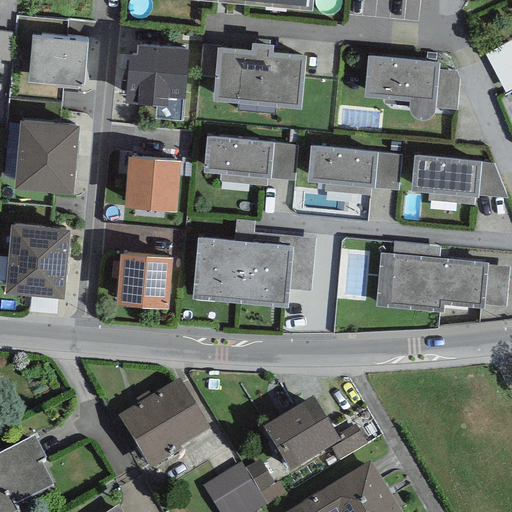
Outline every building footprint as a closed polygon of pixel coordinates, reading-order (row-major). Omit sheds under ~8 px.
[(12,31),(0,29),(0,57),(10,58),(12,31)] [(87,39),(32,34),(28,78),(83,83),(87,39)] [(252,48),(217,45),(212,98),(301,107),(306,53),(272,50),(273,43),(253,41),(252,48)] [(167,103),(168,92),(184,94),(188,46),(137,42),(137,51),(129,50),(125,100),(167,103)] [(511,103),(511,45),(489,57),(511,103)] [(439,60),(367,53),(363,94),(384,95),(435,100),(438,68),(439,60)] [(457,71),(438,68),(435,100),(435,106),(457,108),(460,77),(457,71)] [(435,106),(435,100),(384,95),(383,103),(409,104),(409,107),(410,110),(413,113),(416,116),(418,117),(421,117),(426,116),(430,115),(432,112),(435,107),(435,106)] [(20,116),(17,151),(75,156),(78,121),(20,116)] [(273,140),(207,134),(203,169),(270,175),(273,142),(273,140)] [(273,142),(270,175),(270,178),(295,180),(299,145),(273,142)] [(377,150),(311,143),(307,179),(374,185),(377,152),(377,150)] [(72,190),(75,156),(17,151),(14,185),(72,190)] [(402,154),(377,152),(374,185),(374,187),(398,190),(402,154)] [(180,158),(128,154),(124,205),(176,209),(180,158)] [(481,159),(413,154),(410,188),(479,193),(481,161),(481,159)] [(494,162),(481,161),(479,193),(508,197),(494,162)] [(10,220),(7,255),(66,260),(69,225),(10,220)] [(289,237),(198,229),(192,297),(287,305),(288,287),(293,237),(289,237)] [(290,234),(289,237),(293,237),(288,287),(310,290),(315,236),(290,234)] [(370,302),(370,241),(343,241),(343,302),(370,302)] [(172,254),(121,249),(116,301),(167,305),(172,254)] [(488,261),(379,251),(374,305),(443,311),(443,303),(483,307),(484,303),(488,264),(488,261)] [(63,294),(66,260),(7,255),(4,289),(63,294)] [(511,266),(488,264),(484,303),(506,306),(511,266)] [(179,381),(118,418),(151,473),(182,453),(180,450),(210,431),(179,381)] [(313,401),(263,433),(291,476),(331,450),(340,445),(336,437),(313,401)] [(355,425),(336,437),(340,445),(331,450),(338,462),(367,445),(355,425)] [(0,511),(16,511),(14,508),(53,488),(41,464),(46,462),(34,438),(0,455),(0,511)] [(102,495),(99,457),(55,460),(57,497),(102,495)] [(260,461),(245,470),(259,493),(274,485),(260,461)] [(241,464),(203,487),(218,511),(255,511),(267,505),(259,493),(245,470),(241,464)] [(400,511),(371,464),(290,511),(400,511)] [(279,482),(274,485),(259,493),(267,505),(286,494),(279,482)]
